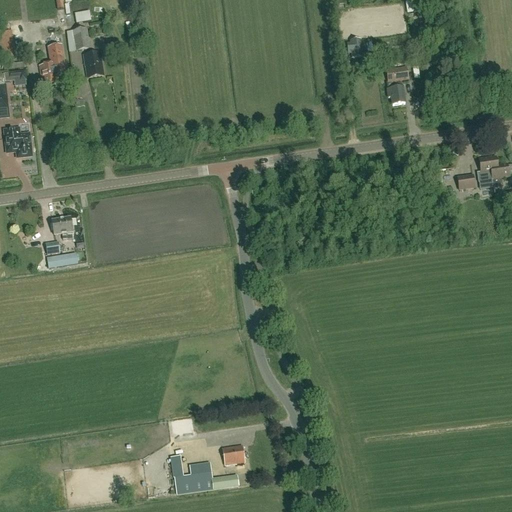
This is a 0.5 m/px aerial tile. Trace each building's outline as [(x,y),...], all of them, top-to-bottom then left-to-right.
[(64,10),(62,1),(56,2),(57,11),(64,10)] [(75,14),(77,23),(92,20),(90,11),(75,14)] [(50,52),(63,51),(62,28),(50,28),(51,42),(50,43),(50,52)] [(12,30),(0,33),(0,41),(4,58),(13,55),(8,38),(14,37),(12,30)] [(86,30),(73,33),(76,52),(90,50),(86,30)] [(360,41),(350,42),(351,54),(351,56),(362,55),(360,41)] [(100,54),(91,56),(83,57),(87,79),(103,77),(100,54)] [(59,84),(57,74),(64,73),(62,57),(54,58),(55,64),(39,67),(42,87),(59,84)] [(401,82),(408,81),(406,69),(387,72),(389,83),(386,84),(387,91),(388,100),(391,99),(392,107),(405,105),(403,89),(402,89),(401,82)] [(10,82),(24,81),(23,73),(9,73),(10,82)] [(5,87),(0,87),(0,119),(9,118),(5,87)] [(74,94),(79,102),(84,99),(79,91),(74,94)] [(20,159),(31,157),(29,135),(19,137),(18,130),(4,132),(7,154),(20,153),(20,159)] [(479,162),(481,174),(478,175),(479,183),(492,181),(493,189),(502,188),(500,179),(509,178),(507,166),(497,167),(496,159),(479,162)] [(473,177),(457,180),(459,192),(475,189),(473,177)] [(453,192),(447,193),(447,194),(450,210),(456,209),(453,192)] [(54,237),(72,234),(70,220),(51,223),(54,237)] [(47,257),(60,255),(58,243),(45,245),(47,257)] [(53,269),(78,266),(76,255),(51,259),(53,269)] [(225,467),(244,464),(242,447),(222,450),(225,467)] [(238,487),(237,477),(212,481),(210,465),(189,468),(191,477),(174,479),(176,496),(238,487)]
